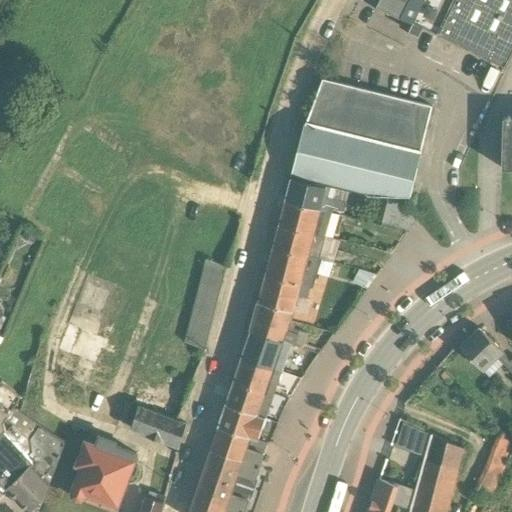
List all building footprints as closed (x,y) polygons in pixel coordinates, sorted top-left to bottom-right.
[(422,26),(441,35),(457,0),(369,0),(403,17),(400,25),(418,34),(422,26)] [(511,51),(511,0),(457,0),(441,35),(505,67),(511,51)] [(410,194),(432,104),(322,77),(306,120),(292,172),(410,194)] [(502,166),(511,166),(511,115),(503,115),(502,166)] [(291,176),(286,198),(331,211),(332,206),(344,210),(348,190),(326,185),(291,176)] [(286,198),(279,223),(330,236),(331,232),(338,233),(343,214),(331,211),(286,198)] [(279,223),(274,244),(334,260),(340,239),(330,236),(279,223)] [(274,244),(266,272),(310,285),(313,286),(317,271),(329,274),(334,260),(274,244)] [(205,256),(203,268),(223,277),(226,265),(205,256)] [(203,268),(199,280),(220,288),(223,277),(203,268)] [(295,309),(309,312),(313,297),(307,296),(310,285),(266,272),(259,300),(295,309)] [(78,303),(101,310),(109,287),(85,280),(78,303)] [(199,280),(196,292),(217,300),(220,288),(199,280)] [(196,292),(193,304),(214,312),(217,300),(196,292)] [(295,309),(259,300),(256,310),(291,320),(295,309)] [(193,304),(190,316),(211,324),(214,312),(193,304)] [(256,310),(251,328),(290,342),(308,349),(312,333),(293,326),(295,322),(291,320),(256,310)] [(190,316),(187,327),(208,336),(211,324),(190,316)] [(94,362),(105,334),(62,317),(51,345),(94,362)] [(503,348),(480,325),(460,345),(490,375),(503,361),(511,370),(511,356),(510,358),(504,348),(503,348)] [(184,340),(205,348),(208,336),(187,327),(184,340)] [(251,328),(242,356),(281,370),(290,342),(251,328)] [(242,356),(234,380),(274,393),(281,370),(242,356)] [(416,404),(483,434),(494,408),(492,407),(498,393),(438,367),(434,377),(430,381),(425,392),(422,391),(416,404)] [(4,418),(14,405),(22,394),(2,378),(0,380),(0,434),(6,427),(4,418)] [(234,380),(226,402),(265,413),(267,414),(274,393),(234,380)] [(226,402),(218,426),(258,437),(265,413),(226,402)] [(131,427),(179,445),(187,421),(177,417),(139,403),(131,427)] [(31,436),(41,423),(14,405),(4,418),(6,427),(0,434),(0,476),(7,485),(35,458),(30,452),(33,449),(31,436)] [(386,457),(423,468),(433,431),(401,416),(386,457)] [(7,485),(25,505),(34,504),(45,494),(66,440),(41,423),(31,436),(33,449),(30,452),(35,458),(7,485)] [(218,426),(211,446),(260,463),(267,440),(258,437),(218,426)] [(491,496),(511,448),(511,432),(503,428),(496,446),(492,445),(473,489),(491,496)] [(136,455),(139,450),(118,441),(119,438),(99,431),(95,440),(85,436),(74,464),(79,466),(69,488),(70,496),(75,500),(83,500),(87,495),(87,494),(119,506),(128,481),(131,481),(133,481),(134,480),(136,480),(137,479),(139,477),(140,475),(141,473),(142,470),(141,467),(140,464),(139,462),(137,460),(139,456),(136,455)] [(433,431),(423,468),(416,487),(379,476),(367,511),(446,511),(460,466),(458,465),(464,445),(433,431)] [(205,464),(254,481),(260,464),(260,463),(211,446),(205,464)] [(416,487),(423,468),(386,457),(379,476),(416,487)] [(198,486),(247,504),(254,481),(205,464),(198,486)] [(188,511),(243,511),(247,504),(198,486),(188,511)] [(159,511),(165,495),(148,489),(140,511),(159,511)]
